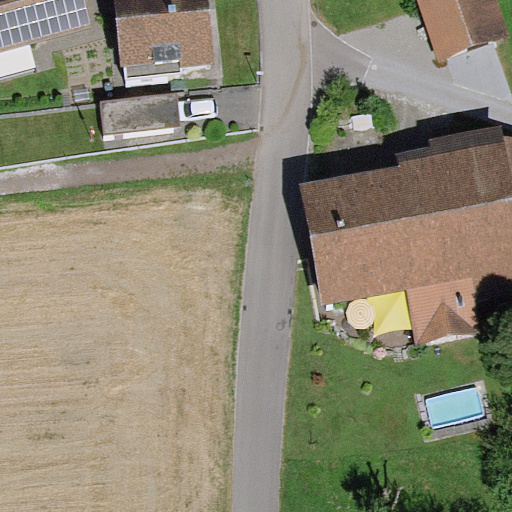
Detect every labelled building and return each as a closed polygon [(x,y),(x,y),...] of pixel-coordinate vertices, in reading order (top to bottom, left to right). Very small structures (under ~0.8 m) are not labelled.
[(0,0),(0,50),(91,26),(84,0),(0,0)] [(125,79),(182,74),(181,66),(213,63),(207,0),(113,0),(119,68),(124,68),(125,79)] [(495,0),(418,0),(440,62),(508,38),(495,0)] [(177,93),(101,103),(104,136),(181,126),(177,93)] [(404,168),(300,186),(323,308),(408,291),(419,345),(486,332),(479,296),(511,290),(511,139),(502,141),(500,128),(431,140),(434,153),(402,159),(404,168)]
